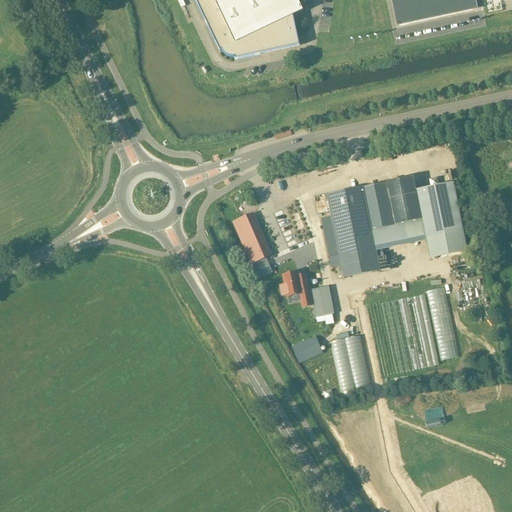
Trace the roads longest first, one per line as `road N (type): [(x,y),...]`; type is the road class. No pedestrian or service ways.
road 1 (unclassified): [(511,96),(242,161)]
road 2 (secondary): [(336,511),(217,316)]
